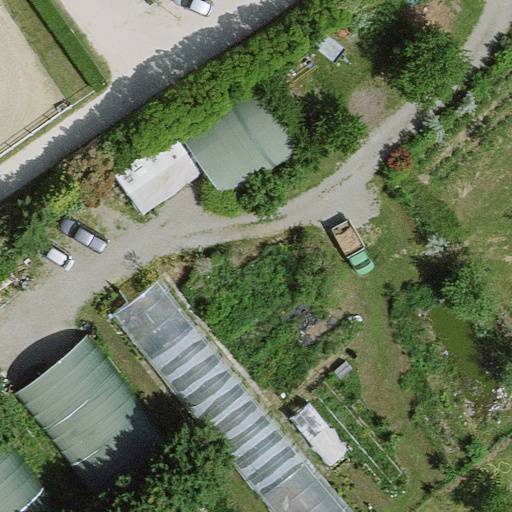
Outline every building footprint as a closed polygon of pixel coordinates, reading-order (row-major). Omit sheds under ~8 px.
[(270,76),(197,131),(241,190),(314,135),(270,76)] [(156,207),(215,165),(188,127),(128,169),(156,207)] [(364,511),(171,271),(125,307),(288,511),(364,511)] [(99,331),(29,385),(115,496),(185,441),(99,331)] [(0,511),(25,511),(53,488),(0,427),(0,511)]
